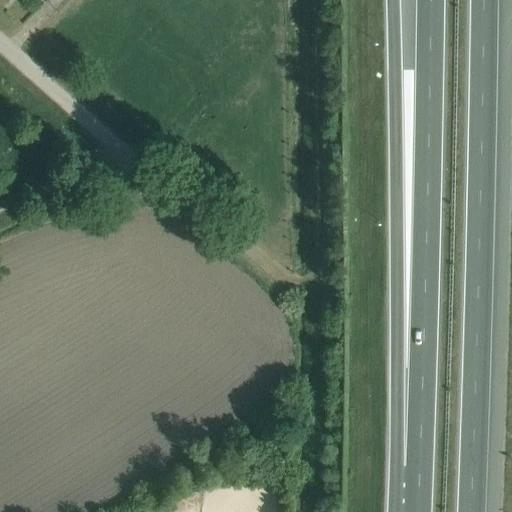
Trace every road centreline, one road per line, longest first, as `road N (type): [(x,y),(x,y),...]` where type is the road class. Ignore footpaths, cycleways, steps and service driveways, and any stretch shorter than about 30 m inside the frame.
road 1 (motorway): [(470,511),(483,0)]
road 2 (motorway): [(391,0),(418,472)]
road 3 (motorway): [(428,0),(418,472)]
road 4 (unclassified): [(181,197),(0,41)]
